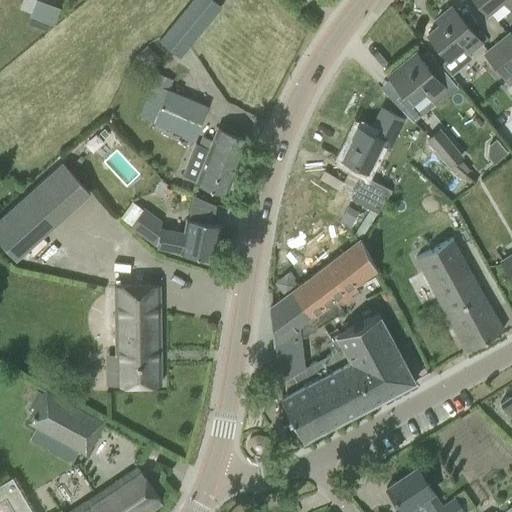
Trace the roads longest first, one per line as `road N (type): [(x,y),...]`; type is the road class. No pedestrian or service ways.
road 1 (secondary): [(213,474),(267,174),(300,93),(366,0)]
road 2 (tertiary): [(314,460),(511,349)]
